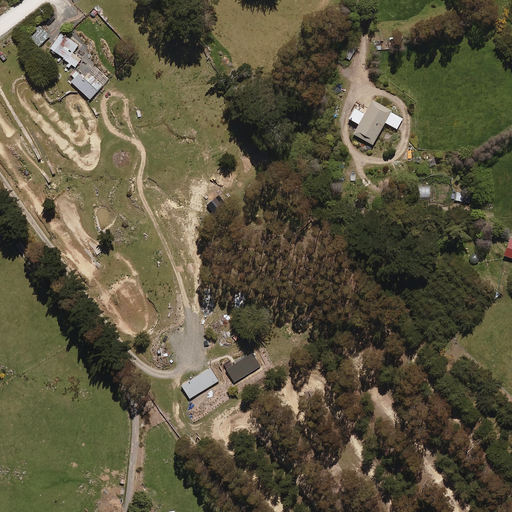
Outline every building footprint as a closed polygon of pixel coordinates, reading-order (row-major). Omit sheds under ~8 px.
[(49,35),(39,25),(29,35),(39,46),(49,35)] [(62,32),(50,47),(53,49),(51,50),(55,53),(56,51),(61,55),(57,60),(59,61),(63,57),(69,62),(66,66),(68,68),(72,64),(75,67),(81,59),(72,52),(78,45),(62,32)] [(357,46),(347,41),(340,53),(350,59),(357,46)] [(88,81),(76,70),(68,78),(90,98),(104,84),(94,74),(88,81)] [(403,117),(373,100),(354,132),(373,143),(385,121),(397,128),(403,117)] [(430,187),(418,188),(418,198),(430,198),(430,187)] [(471,194),(457,192),(456,200),(470,202),(471,194)] [(489,296),(495,301),(501,293),(496,289),(489,296)] [(306,329),(298,319),(292,324),(300,334),(306,329)] [(260,366),(252,353),(227,368),(235,382),(260,366)] [(218,381),(210,368),(182,384),(190,398),(218,381)]
